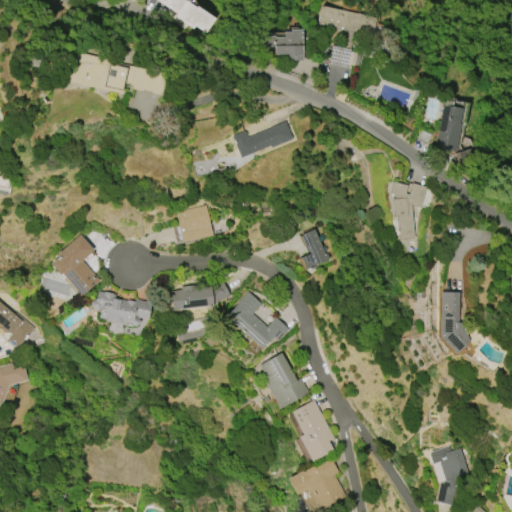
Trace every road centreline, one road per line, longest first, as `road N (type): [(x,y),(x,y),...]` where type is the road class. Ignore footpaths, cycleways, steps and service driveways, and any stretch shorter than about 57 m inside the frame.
road 1 (residential): [(511,222),(477,215),(400,142),(325,101),(86,0)]
road 2 (residential): [(330,391),(309,352),(297,301),(273,273),(227,259),(129,265)]
road 3 (residential): [(414,511),(330,391)]
road 4 (residential): [(330,391),(360,511)]
